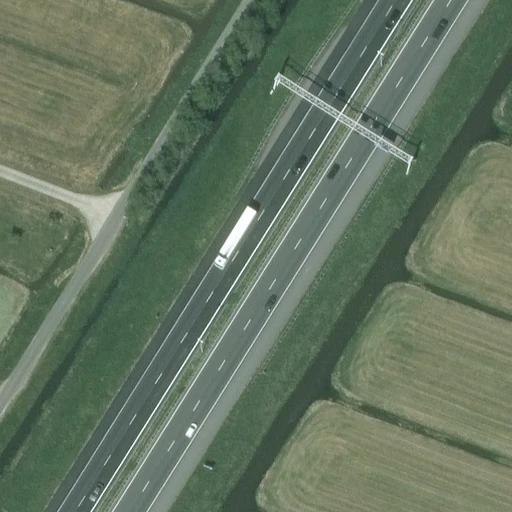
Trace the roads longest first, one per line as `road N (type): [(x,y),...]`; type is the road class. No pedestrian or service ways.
road 1 (motorway): [(129,511),(451,0)]
road 2 (motorway): [(396,0),(75,511)]
road 3 (unclassified): [(0,417),(262,0)]
